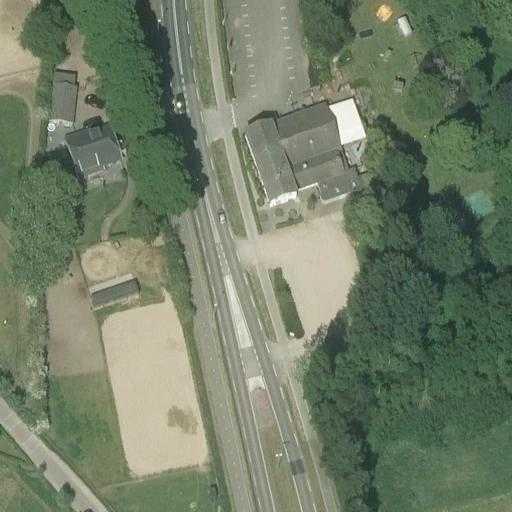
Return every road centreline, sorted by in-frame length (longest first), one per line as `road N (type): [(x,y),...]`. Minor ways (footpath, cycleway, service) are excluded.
road 1 (secondary): [(235,312),(190,131),(172,0)]
road 2 (secondary): [(307,511),(275,398),(235,312)]
road 3 (secondary): [(235,312),(241,404),(266,511)]
road 4 (unclassified): [(90,511),(0,410)]
